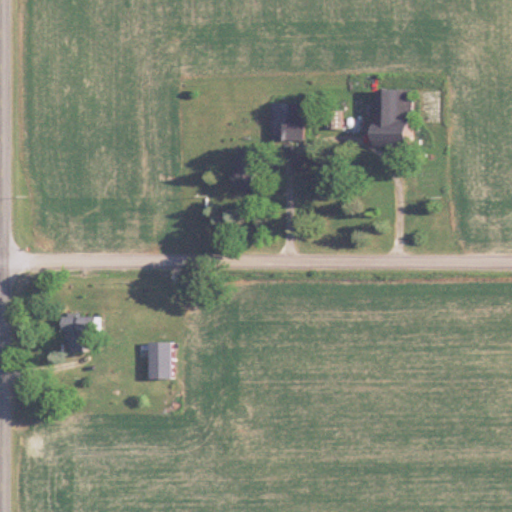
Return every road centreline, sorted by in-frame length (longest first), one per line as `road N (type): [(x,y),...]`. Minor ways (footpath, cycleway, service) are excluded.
road 1 (residential): [(0,262),(511,263)]
road 2 (residential): [(2,511),(2,0)]
